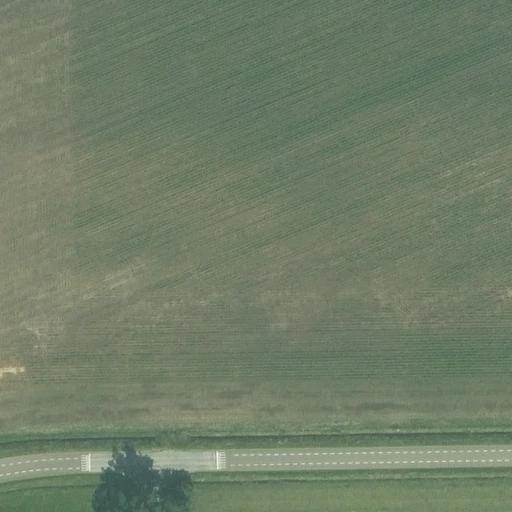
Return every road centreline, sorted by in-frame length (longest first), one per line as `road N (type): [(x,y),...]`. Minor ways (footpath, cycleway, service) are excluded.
road 1 (tertiary): [(160,461),(511,455)]
road 2 (tertiary): [(0,469),(160,461)]
